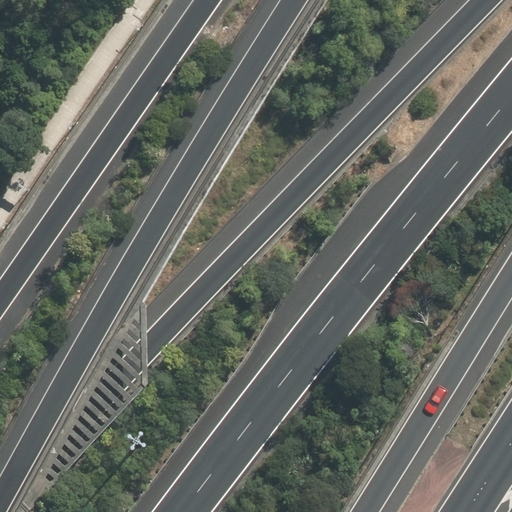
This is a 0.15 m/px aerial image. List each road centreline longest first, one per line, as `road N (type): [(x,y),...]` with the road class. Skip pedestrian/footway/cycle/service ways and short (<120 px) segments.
road 1 (motorway): [(0,503),(146,341),(482,0)]
road 2 (motorway): [(0,486),(297,0)]
road 3 (motorway): [(183,511),(380,250),(511,96)]
road 4 (motorway): [(0,302),(206,0)]
road 5 (motorway): [(511,280),(367,511)]
